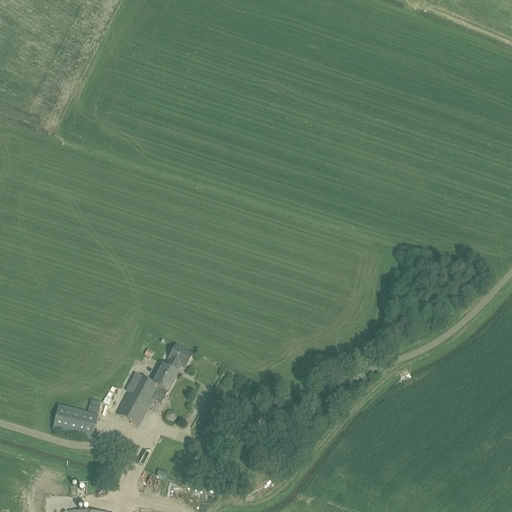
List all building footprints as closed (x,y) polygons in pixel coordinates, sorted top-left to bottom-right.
[(192,355),(176,346),(165,367),(175,373),(179,366),(185,369),(192,355)] [(178,374),(175,373),(165,367),(163,366),(153,383),(168,392),(178,374)] [(128,393),(116,415),(138,427),(153,400),(161,404),(168,392),(135,375),(126,392),(128,393)] [(92,440),(98,415),(59,406),(53,430),(92,440)] [(207,452),(199,476),(212,481),(221,456),(207,452)] [(168,473),(158,470),(157,476),(166,479),(168,473)]
